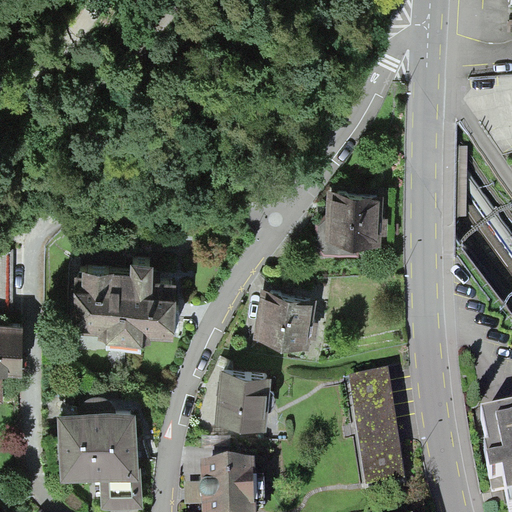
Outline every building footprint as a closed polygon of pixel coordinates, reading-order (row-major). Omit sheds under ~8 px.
[(385,193),(331,190),(329,219),(317,218),(315,254),(357,256),(358,240),(382,241),(385,193)] [(153,250),(86,248),(86,278),(76,277),(75,324),(106,325),(105,347),(139,348),(140,326),(177,327),(178,270),(152,270),(153,250)] [(315,295),(265,288),(258,337),(308,344),(315,295)] [(24,369),(24,318),(0,317),(0,396),(4,397),(4,369),(24,369)] [(394,363),(355,369),(372,479),(411,473),(394,363)] [(271,370),(222,365),(216,419),(266,424),(271,370)] [(82,398),(52,400),(57,470),(94,468),(96,498),(142,494),(135,396),(111,397),(110,387),(81,389),(82,398)] [(511,406),(481,413),(489,447),(484,449),(490,475),(502,473),(511,508),(511,406)] [(254,511),(253,462),(202,463),(203,485),(184,485),(185,508),(204,507),(204,511),(254,511)]
